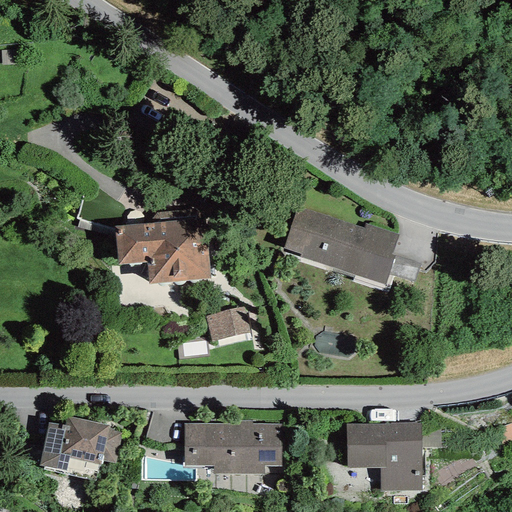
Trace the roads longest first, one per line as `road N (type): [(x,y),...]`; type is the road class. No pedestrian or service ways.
road 1 (tertiary): [(0,401),(442,397),(511,378)]
road 2 (tertiary): [(511,230),(446,219),(371,191),(76,0)]
